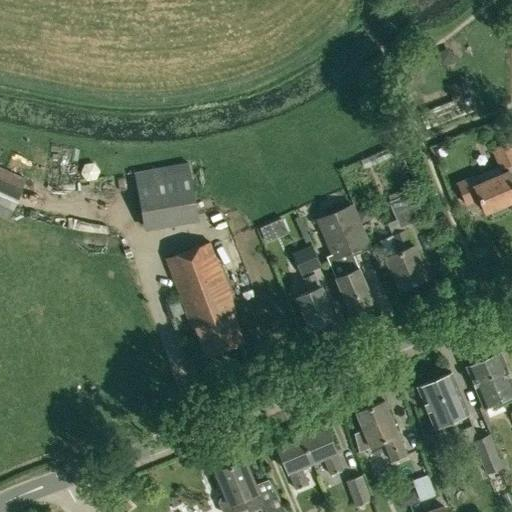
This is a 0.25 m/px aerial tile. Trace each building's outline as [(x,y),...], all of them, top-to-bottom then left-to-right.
[(454,104),(469,97),(463,81),(447,87),(454,104)] [(501,171),(511,165),(511,142),(511,140),(491,149),(501,171)] [(134,173),(143,225),(197,216),(188,163),(134,173)] [(0,168),(0,216),(7,219),(25,180),(0,168)] [(507,210),(505,204),(511,200),(511,181),(508,172),(502,174),(499,168),(484,175),(487,181),(474,186),(471,179),(457,185),(466,205),(479,200),(484,213),(490,210),(492,217),(507,210)] [(388,202),(400,229),(423,218),(420,210),(428,207),(424,195),(416,199),(413,192),(403,196),(401,191),(388,197),(390,201),(388,202)] [(316,221),(331,255),(326,257),(349,311),(373,301),(350,250),(368,242),(352,206),(316,221)] [(356,211),(361,224),(372,218),(367,207),(356,211)] [(259,227),(266,243),(288,233),(282,218),(259,227)] [(400,290),(427,278),(406,230),(379,241),(400,290)] [(233,314),(236,312),(209,242),(165,258),(191,328),(193,328),(204,357),(243,342),(233,314)] [(301,276),(321,267),(311,245),(291,254),(301,276)] [(310,293),(296,298),(310,328),(333,318),(314,274),(303,278),(310,293)] [(511,395),(511,381),(500,353),(466,368),(483,408),(511,395)] [(416,388),(434,429),(468,414),(450,373),(416,388)] [(370,446),(383,440),(391,461),(407,454),(383,400),(355,412),(370,446)] [(324,426),(300,436),(311,461),(323,457),(330,475),(343,470),(324,426)] [(489,435),(477,440),(472,426),(464,429),(470,443),(473,442),(487,474),(495,470),(502,484),(508,482),(489,435)] [(300,467),(311,461),(300,436),(276,446),(295,490),(307,484),(300,467)] [(285,511),(266,476),(251,483),(242,461),(216,472),(227,496),(221,498),(222,501),(219,502),(223,511),(236,511),(247,508),(249,511),(259,508),(260,511),(285,511)] [(435,495),(427,475),(412,481),(417,493),(396,501),(399,508),(435,495)] [(354,507),(371,500),(362,476),(345,482),(354,507)] [(107,507),(111,511),(127,511),(133,508),(122,495),(107,507)]
